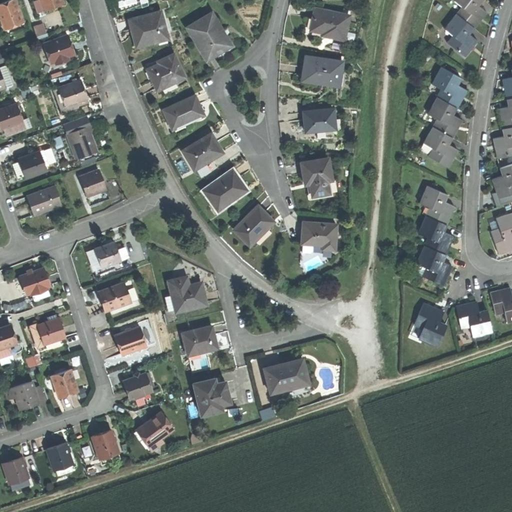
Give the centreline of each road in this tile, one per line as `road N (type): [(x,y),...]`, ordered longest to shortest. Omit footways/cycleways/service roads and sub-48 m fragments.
road 1 (track): [(0,511),(511,341)]
road 2 (track): [(407,0),(388,79),(363,314),(369,390)]
road 3 (residential): [(508,0),(485,95),(471,242),(479,261),(511,266)]
road 4 (residential): [(57,240),(105,400),(0,442)]
road 5 (residential): [(97,0),(171,191)]
road 6 (residential): [(269,49),(274,140),(263,150),(248,145),(217,94),(217,80)]
road 7 (residential): [(223,265),(240,338),(251,344),(326,324)]
road 8 (track): [(351,396),(400,511)]
road 9 (residential): [(171,191),(57,240)]
